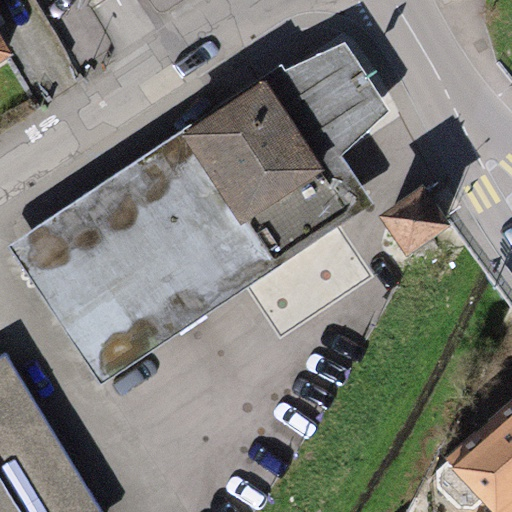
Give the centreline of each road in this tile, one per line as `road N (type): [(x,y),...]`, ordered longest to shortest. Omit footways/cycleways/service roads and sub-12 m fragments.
road 1 (residential): [(266,0),(0,178)]
road 2 (secondary): [(395,0),(511,190)]
